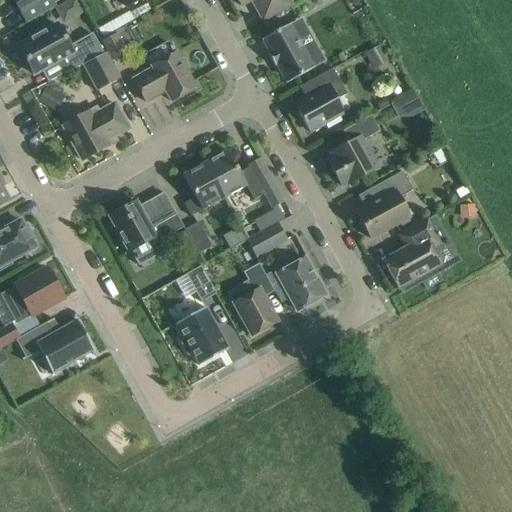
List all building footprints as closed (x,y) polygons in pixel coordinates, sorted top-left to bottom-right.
[(13,0),(21,13),(44,0),(52,0),(54,4),(60,0),(13,0)] [(75,0),(71,0),(56,9),(64,23),(83,12),(75,0)] [(280,12),(291,6),(288,0),(237,0),(241,7),(252,1),(263,21),(280,12)] [(65,74),(104,55),(93,35),(70,48),(57,25),(44,32),(42,29),(29,36),(31,40),(18,47),(34,75),(59,61),(65,74)] [(290,25),(279,31),(262,40),(269,53),(267,54),(275,67),(276,66),(286,84),(304,74),(314,69),(304,51),(315,45),(308,32),(297,38),(290,25)] [(127,52),(117,34),(102,42),(112,60),(127,52)] [(394,57),(385,41),(366,52),(375,68),(394,57)] [(82,66),(96,91),(120,78),(107,53),(104,55),(82,66)] [(133,80),(136,86),(146,103),(159,96),(157,94),(164,90),(171,102),(195,88),(186,71),(188,67),(184,60),(179,60),(176,53),(151,67),(152,69),(133,80)] [(307,116),(303,118),(311,132),(325,125),(327,129),(341,121),(339,117),(343,115),(335,100),(346,95),(332,70),(300,88),(306,98),(299,102),(307,116)] [(38,103),(56,115),(66,99),(49,88),(46,84),(32,92),(38,103)] [(426,108),(416,89),(392,103),(399,115),(413,116),(426,108)] [(376,104),(379,111),(390,105),(386,98),(376,104)] [(90,112),(80,118),(63,127),(82,161),(109,146),(107,142),(128,130),(114,104),(93,116),(90,112)] [(371,116),(343,132),(350,144),(330,154),(333,158),(327,161),(342,187),(347,184),(348,185),(378,168),(363,141),(380,132),(371,116)] [(205,164),(224,199),(246,187),(254,201),(265,195),(272,209),(284,203),(260,159),(248,166),(250,168),(239,174),(227,152),(205,164)] [(224,199),(205,164),(183,176),(195,198),(184,204),(191,217),(224,199)] [(402,172),(392,178),(374,188),(381,200),(356,213),(371,240),(409,218),(399,199),(412,191),(402,172)] [(0,207),(9,202),(0,185),(0,207)] [(455,192),(459,199),(469,194),(464,187),(455,192)] [(129,253),(131,252),(138,266),(167,250),(161,240),(183,228),(176,215),(151,229),(136,202),(109,217),(129,253)] [(475,206),(461,207),(461,216),(476,215),(475,206)] [(428,220),(416,226),(399,236),(406,249),(383,261),(399,289),(440,266),(426,239),(435,234),(428,220)] [(23,227),(20,221),(0,232),(0,271),(11,265),(10,262),(35,248),(32,243),(35,241),(26,225),(23,227)] [(198,255),(211,248),(198,223),(185,230),(198,255)] [(247,242),(256,258),(286,241),(277,225),(247,242)] [(265,276),(274,292),(281,304),(290,299),(297,312),(325,296),(304,259),(283,272),(280,268),(265,276)] [(259,264),(247,271),(243,273),(254,292),(233,304),(251,337),(277,323),(264,298),(274,292),(265,276),(259,264)] [(193,271),(186,275),(201,303),(216,295),(201,267),(193,271)] [(0,295),(0,296),(16,325),(63,299),(47,269),(0,295)] [(199,366),(228,350),(205,308),(175,325),(183,338),(179,340),(188,355),(192,353),(199,366)] [(39,352),(52,375),(93,353),(95,357),(96,356),(77,321),(52,334),(47,325),(54,321),(53,320),(18,339),(15,341),(25,358),(22,360),(23,361),(39,352)] [(0,331),(0,349),(15,341),(18,339),(11,325),(0,331)]
